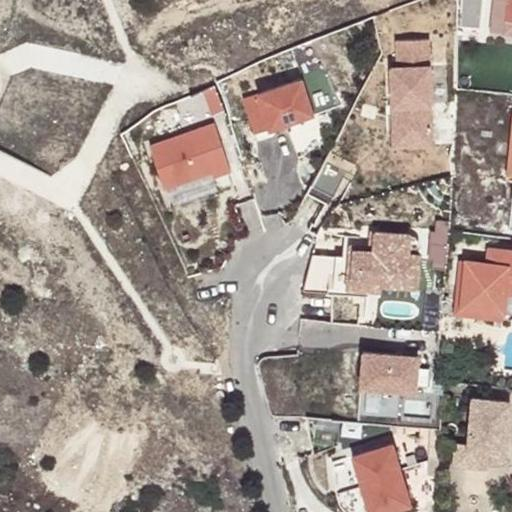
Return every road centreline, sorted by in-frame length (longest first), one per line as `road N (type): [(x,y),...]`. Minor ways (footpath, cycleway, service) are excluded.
road 1 (track): [(0,164),(67,198),(129,78),(28,56),(0,74)]
road 2 (residential): [(280,240),(254,277),(239,366),(275,511)]
